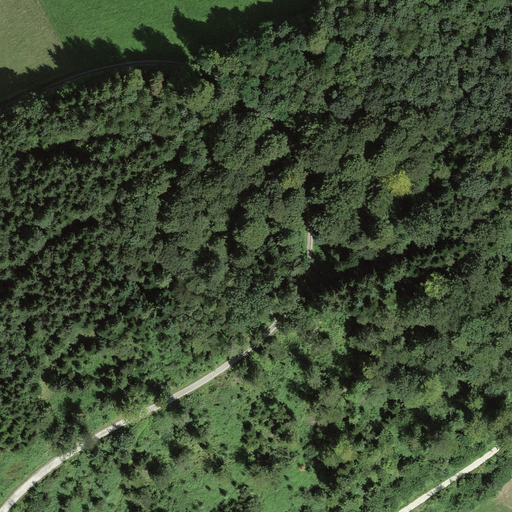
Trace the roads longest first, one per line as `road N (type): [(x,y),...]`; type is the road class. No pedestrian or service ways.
road 1 (track): [(0,98),(83,65),(170,64),(221,82),(286,133),(310,200),(313,243),(288,317),(254,346),(50,465),(4,511)]
road 2 (track): [(511,434),(401,511)]
